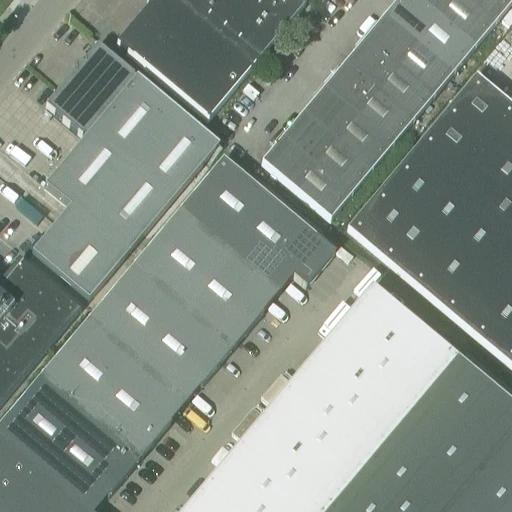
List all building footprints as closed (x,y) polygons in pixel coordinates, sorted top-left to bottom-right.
[(253,71),(168,0),(152,0),(145,10),(147,11),(116,48),(207,125),(253,71)] [(305,9),(294,0),(168,0),(253,71),(305,9)] [(474,54),(409,0),(400,0),(384,20),(453,78),(474,54)] [(494,29),(459,0),(409,0),(474,54),(494,29)] [(511,7),(511,2),(509,0),(459,0),(494,29),(511,7)] [(384,20),(343,69),(412,127),(453,78),(384,20)] [(88,306),(218,150),(96,49),(83,65),(83,68),(74,68),(75,78),(71,79),(44,111),(83,143),(43,191),(69,212),(31,258),(88,306)] [(412,127),(343,69),(322,94),(391,152),(412,127)] [(511,112),(474,81),(346,234),(511,373),(511,112)] [(391,152),(322,94),(302,118),(371,176),(391,152)] [(371,176),(302,118),(281,143),(350,201),(371,176)] [(350,201),(281,143),(260,168),(329,226),(350,201)] [(334,257),(222,163),(177,217),(277,300),(292,282),(304,292),(334,257)] [(277,300),(177,217),(130,272),(230,356),(277,300)] [(0,409),(79,315),(17,264),(0,284),(0,409)] [(230,356),(130,272),(84,327),(184,411),(230,356)] [(511,511),(511,410),(370,292),(185,511),(511,511)] [(184,411),(84,327),(39,382),(134,465),(184,411)] [(98,511),(134,465),(39,382),(0,427),(0,442),(82,511),(98,511)] [(82,511),(0,442),(0,511),(82,511)]
